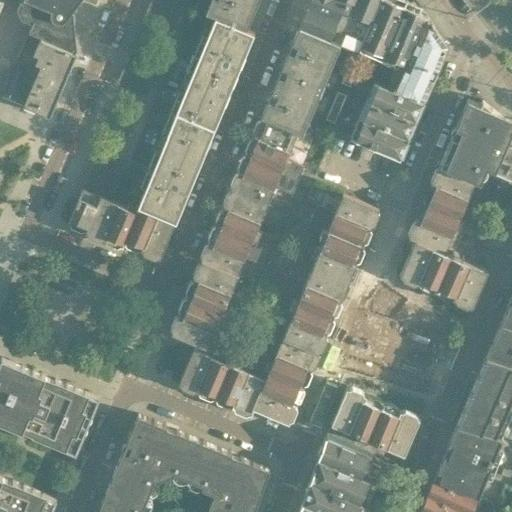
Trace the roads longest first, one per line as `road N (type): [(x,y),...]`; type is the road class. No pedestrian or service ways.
road 1 (residential): [(491,13),(471,39),(302,456)]
road 2 (residential): [(24,232),(163,292),(287,0)]
road 3 (residential): [(73,511),(125,386),(302,456)]
road 4 (residential): [(511,249),(400,511)]
road 5 (residential): [(121,0),(24,232)]
